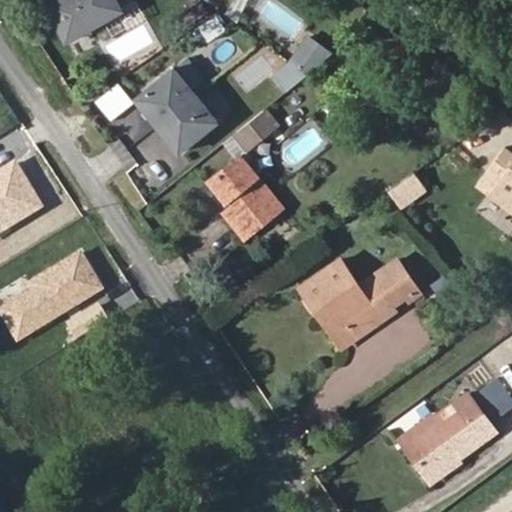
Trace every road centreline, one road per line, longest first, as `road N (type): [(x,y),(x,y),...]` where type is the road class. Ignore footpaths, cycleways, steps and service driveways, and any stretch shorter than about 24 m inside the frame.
road 1 (residential): [(340,511),(5,0)]
road 2 (residential): [(410,0),(511,73)]
